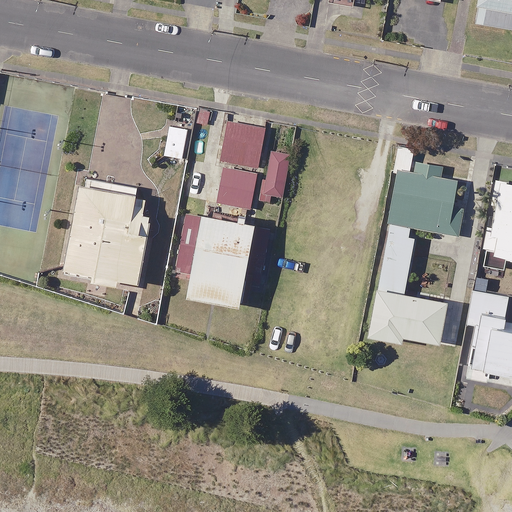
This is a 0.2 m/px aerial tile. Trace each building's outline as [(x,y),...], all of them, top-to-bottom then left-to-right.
[(511,0),(480,0),(477,23),(511,28),(511,0)] [(193,130),(171,125),(165,155),(187,159),(193,130)] [(267,130),(231,125),(225,161),(261,167),(267,130)] [(390,225),(421,230),(459,236),(463,209),(456,208),(458,197),(466,198),(468,183),(443,179),(445,167),(415,162),(417,148),(398,145),(394,172),(399,173),(390,225)] [(294,159),(269,155),(263,199),(288,202),(294,159)] [(260,174),(224,169),(219,204),(255,209),(260,174)] [(140,187),(90,178),(88,189),(83,188),(68,272),(95,276),(94,283),(120,287),(121,281),(141,285),(153,217),(145,216),(148,200),(138,198),(140,187)] [(511,183),(499,181),(483,265),(507,270),(508,260),(511,260),(511,183)] [(272,227),(192,213),(182,271),(194,273),(190,299),(243,308),(247,283),(262,286),(272,227)] [(421,230),(390,225),(372,340),(403,344),(404,338),(447,345),(455,299),(411,292),(421,230)] [(510,295),(473,291),(469,324),(476,325),(469,379),(511,384),(511,321),(506,321),(510,295)] [(227,413),(223,423),(235,428),(239,417),(227,413)]
